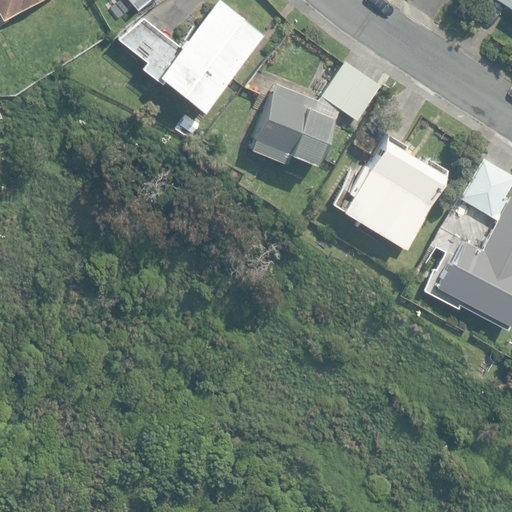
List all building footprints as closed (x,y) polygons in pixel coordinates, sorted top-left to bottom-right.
[(0,0),(0,18),(32,0),(0,0)] [(200,111),(261,34),(218,0),(213,0),(178,45),(142,17),(116,37),(145,61),(140,67),(157,80),(158,78),(200,111)] [(511,0),(499,0),(509,7),(507,10),(511,13),(511,0)] [(115,23),(124,16),(118,7),(108,14),(115,23)] [(319,94),(338,107),(355,120),(379,85),(343,59),(319,94)] [(334,119),(338,107),(317,99),(273,82),(248,148),(282,162),(286,153),(316,164),(334,119)] [(191,134),(198,122),(183,114),(176,126),(191,134)] [(378,234),(403,250),(432,203),(427,199),(443,174),(383,137),(364,167),(360,164),(344,190),(348,193),(338,209),(357,221),(354,226),(375,239),(378,234)] [(455,194),(491,215),(502,197),(498,195),(511,172),(479,153),(455,194)] [(435,286),(508,324),(511,316),(511,196),(508,195),(480,248),(463,239),(453,259),(450,257),(435,286)] [(300,222),(309,229),(312,224),(303,217),(300,222)]
